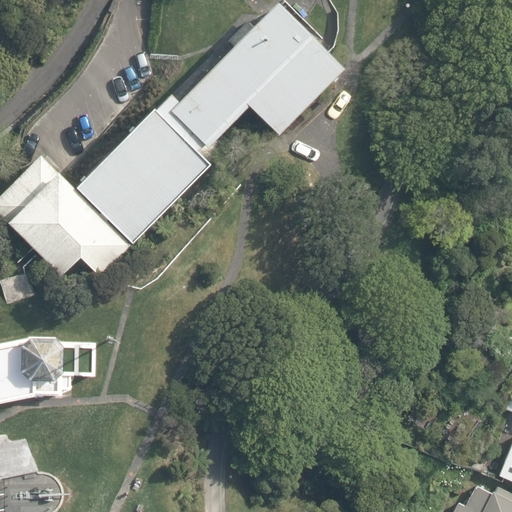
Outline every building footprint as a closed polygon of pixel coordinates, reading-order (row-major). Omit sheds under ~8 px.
[(41,151),(0,190),(0,212),(31,244),(60,274),(79,255),(98,274),(209,159),(208,159),(212,154),(200,143),(203,141),(205,144),(246,101),(276,130),(342,63),(277,0),(271,0),(251,22),(250,21),(247,19),(227,39),(231,42),(177,97),(169,89),(153,105),(151,103),(72,183),(63,174),(41,151)] [(0,341),(0,399),(34,392),(60,393),(61,387),(70,387),(70,373),(94,374),(96,341),(60,340),(54,334),(28,334),(26,336),(0,341)] [(0,479),(4,478),(40,471),(26,438),(18,440),(14,441),(11,441),(9,440),(8,439),(7,434),(0,435),(0,479)] [(511,483),(511,445),(499,478),(511,483)] [(511,511),(511,495),(498,488),(495,494),(493,493),(492,494),(477,487),(465,508),(459,504),(454,511),(511,511)]
